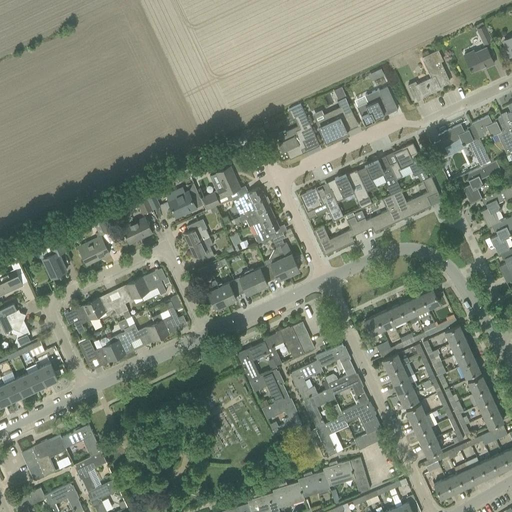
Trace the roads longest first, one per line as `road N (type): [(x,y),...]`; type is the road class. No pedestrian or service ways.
road 1 (residential): [(86,391),(53,319),(54,299),(149,253),(167,255),(206,335)]
road 2 (residential): [(431,511),(324,281)]
road 3 (residential): [(494,337),(445,263),(421,251),(382,254),(324,281)]
road 4 (residential): [(278,180),(402,123),(425,125)]
road 5 (residential): [(86,391),(206,335)]
road 6 (residential): [(206,335),(324,281)]
